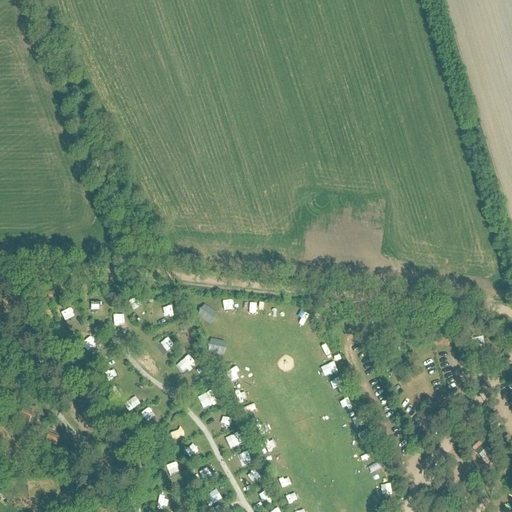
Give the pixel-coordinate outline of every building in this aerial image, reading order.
[(164,373),(174,363),(167,357),(157,366),(164,373)] [(189,409),(197,403),(190,393),(182,399),(189,409)] [(18,421),(28,425),(33,414),(22,410),(18,421)] [(45,445),(55,449),(59,440),(49,436),(45,445)] [(105,479),(81,479),(81,497),(106,497),(105,479)] [(195,491),(199,499),(208,494),(204,487),(195,491)]
